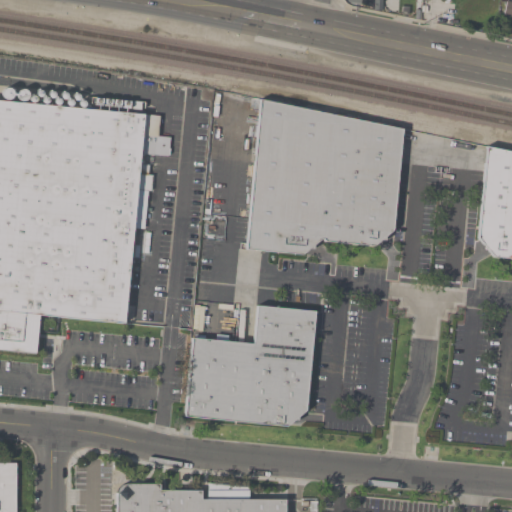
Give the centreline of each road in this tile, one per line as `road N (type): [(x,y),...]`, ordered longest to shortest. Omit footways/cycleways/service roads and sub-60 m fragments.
road 1 (residential): [(0,424),(180,451),(511,482)]
road 2 (primary): [(315,31),(511,70)]
